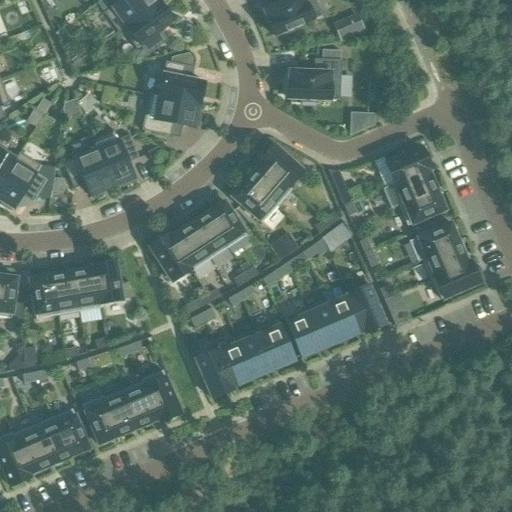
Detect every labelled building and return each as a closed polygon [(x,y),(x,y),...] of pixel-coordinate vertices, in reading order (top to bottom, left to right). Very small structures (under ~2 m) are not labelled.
[(101,0),(101,1),(97,4),(118,33),(122,30),(159,3),(156,0),(101,0)] [(286,0),(287,1),(263,11),(274,37),(287,31),(288,34),(302,28),(301,25),(322,17),(315,0),(286,0)] [(159,3),(122,30),(136,49),(139,46),(147,56),(167,41),(160,31),(173,22),(159,3)] [(366,32),(358,14),(345,19),(353,37),(366,32)] [(288,71),(287,100),(300,100),(300,103),(316,104),(316,100),(339,101),(340,60),(340,55),(321,54),(321,60),(314,59),(313,72),(288,71)] [(165,62),(158,98),(199,106),(204,81),(191,78),(193,68),(190,67),(169,63),(165,62)] [(0,81),(0,118),(5,117),(1,107),(9,104),(0,81)] [(103,87),(102,93),(116,96),(117,89),(103,87)] [(148,96),(141,131),(179,139),(181,127),(194,129),(194,127),(198,128),(201,116),(197,115),(199,106),(158,98),(148,96)] [(43,101),(37,111),(44,115),(50,106),(43,101)] [(114,131),(92,140),(95,149),(111,188),(120,184),(122,188),(134,183),(132,179),(133,179),(127,164),(139,159),(129,135),(117,140),(114,131)] [(0,146),(0,188),(19,159),(0,146)] [(259,164),(261,165),(287,188),(302,171),(274,146),(259,164)] [(386,164),(395,185),(428,171),(431,170),(426,160),(429,158),(425,149),(422,150),(421,148),(386,164)] [(95,149),(62,162),(72,187),(83,182),(89,197),(90,197),(92,201),(104,196),(102,192),(111,188),(95,149)] [(160,149),(148,154),(150,159),(162,154),(160,149)] [(19,159),(0,188),(0,200),(3,202),(1,206),(11,212),(13,209),(14,209),(22,196),(32,202),(45,181),(35,174),(40,166),(21,155),(19,159)] [(247,181),(277,207),(291,191),(287,188),(261,165),(254,173),(247,181)] [(428,171),(395,185),(390,187),(399,207),(437,191),(428,171)] [(54,178),(53,192),(63,193),(65,179),(54,178)] [(232,196),(231,197),(262,224),(277,207),(247,181),(240,189),(238,187),(231,195),(232,196)] [(437,191),(399,207),(407,227),(445,211),(437,191)] [(206,214),(228,248),(246,236),(241,228),(244,226),(238,217),(235,219),(224,202),(206,214)] [(344,206),(348,217),(356,213),(351,202),(344,206)] [(324,220),(329,227),(339,219),(334,213),(324,220)] [(209,260),(228,248),(206,214),(187,226),(209,260)] [(319,234),(329,227),(324,220),(315,227),(319,234)] [(451,224),(409,241),(418,262),(422,260),(460,244),(451,224)] [(170,237),(191,269),(192,272),(209,260),(187,226),(170,237)] [(322,240),(326,247),(336,240),(331,233),(322,240)] [(191,269),(170,237),(169,235),(149,248),(171,282),(189,270),(191,269)] [(273,248),(281,260),(297,249),(288,237),(273,248)] [(367,239),(359,242),(364,253),(372,250),(371,249),(374,248),(370,238),(367,240),(367,239)] [(312,247),(316,254),(326,247),(322,240),(312,247)] [(460,244),(422,260),(430,280),(432,279),(468,263),(460,244)] [(364,253),(371,268),(378,265),(372,250),(364,253)] [(286,265),(290,271),(300,265),(296,258),(286,265)] [(119,284),(115,262),(93,266),(100,304),(134,298),(128,283),(119,284)] [(468,263),(432,279),(442,300),(479,284),(470,263),(468,263)] [(276,271),(280,278),(290,271),(286,265),(276,271)] [(92,268),(72,272),(79,312),(101,309),(100,304),(93,266),(92,266),(92,268)] [(244,274),(248,281),(258,275),(254,267),(244,274)] [(72,272),(50,275),(57,316),(79,312),(72,272)] [(237,287),(248,281),(244,274),(233,280),(237,287)] [(16,278),(0,275),(0,317),(11,319),(16,278)] [(50,275),(29,279),(35,320),(57,316),(50,275)] [(363,332),(364,334),(386,325),(369,285),(347,294),(348,296),(348,297),(363,332)] [(384,301),(392,297),(387,286),(379,289),(384,301)] [(238,294),(243,301),(253,295),(249,288),(238,294)] [(206,295),(210,302),(221,297),(217,290),(206,295)] [(228,300),(232,307),(243,301),(238,294),(228,300)] [(199,308),(210,302),(206,295),(195,301),(199,308)] [(328,305),(343,341),(363,332),(348,297),(328,305)] [(392,297),(384,301),(389,312),(396,308),(392,297)] [(306,309),(321,344),(323,349),(343,341),(328,305),(327,305),(326,301),(306,309)] [(201,314),(205,322),(215,316),(212,309),(201,314)] [(284,319),(301,359),(323,349),(321,344),(306,309),(284,319)] [(190,320),(194,327),(205,322),(201,314),(190,320)] [(255,331),(272,371),(295,361),(277,321),(255,331)] [(237,344),(253,379),(272,371),(255,331),(236,339),(238,344),(237,344)] [(94,342),(97,350),(108,346),(106,339),(94,342)] [(128,346),(131,354),(142,350),(139,342),(128,346)] [(218,352),(233,388),(253,379),(237,344),(218,352)] [(120,358),(131,354),(128,346),(117,350),(120,358)] [(34,348),(24,349),(24,364),(35,363),(34,348)] [(75,348),(73,349),(64,351),(66,359),(78,356),(75,348)] [(195,359),(212,400),(233,390),(232,388),(233,388),(218,352),(217,352),(216,350),(195,359)] [(95,357),(99,369),(111,364),(107,353),(95,357)] [(87,360),(78,363),(76,363),(78,371),(90,368),(87,360)] [(46,371),(34,373),(36,381),(47,379),(46,371)] [(163,371),(142,380),(143,382),(159,420),(160,422),(180,413),(163,371)] [(34,373),(22,376),(24,384),(36,381),(34,373)] [(159,420),(143,382),(123,391),(139,428),(159,420)] [(103,399),(119,437),(139,428),(123,391),(104,399),(103,399)] [(102,397),(82,406),(99,445),(119,437),(103,399),(102,397)] [(72,409),(51,418),(69,458),(78,454),(79,458),(89,453),(88,450),(89,449),(72,409)] [(51,418),(32,427),(49,467),(69,458),(51,418)] [(12,435),(29,475),(49,467),(32,427),(12,435)] [(11,433),(0,437),(0,465),(9,486),(11,486),(12,489),(22,485),(20,482),(30,477),(29,475),(12,435),(11,433)]
